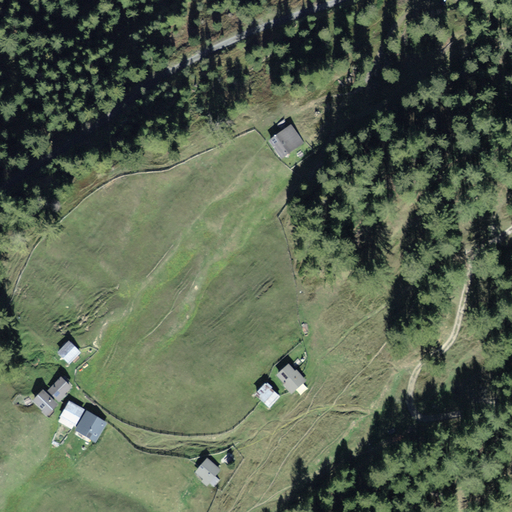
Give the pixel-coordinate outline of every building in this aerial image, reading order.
[(303,143),(291,125),(268,141),(281,159),(303,143)] [(69,364),(80,352),(69,341),(58,353),(69,364)] [(305,382),(289,364),(276,376),(293,393),(305,382)] [(60,377),(48,390),(60,401),(72,388),(60,377)] [(280,397),(265,384),(255,395),(270,408),(280,397)] [(58,405),(42,390),(32,401),(48,416),(58,405)] [(74,426),(83,409),(69,401),(59,418),(74,426)] [(105,421),(85,409),(73,428),(94,441),(105,421)] [(221,470),(206,458),(195,472),(214,487),(220,480),(215,477),(221,470)]
